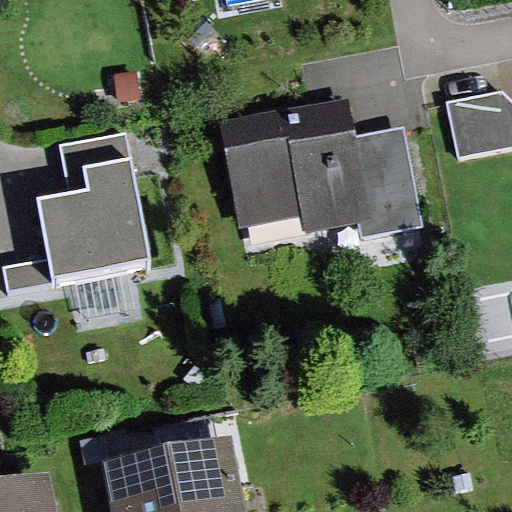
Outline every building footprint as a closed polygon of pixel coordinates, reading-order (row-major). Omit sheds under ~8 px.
[(511,99),(503,91),(446,102),(458,160),(511,149),(511,99)] [(337,109),(217,134),(238,228),(309,213),(313,227),(359,217),(364,238),(418,227),(397,130),(344,141),(337,109)] [(25,226),(42,309),(139,289),(116,184),(75,192),(80,214),(25,226)] [(99,458),(111,511),(227,511),(209,433),(99,458)] [(0,493),(0,511),(47,511),(43,486),(0,493)]
